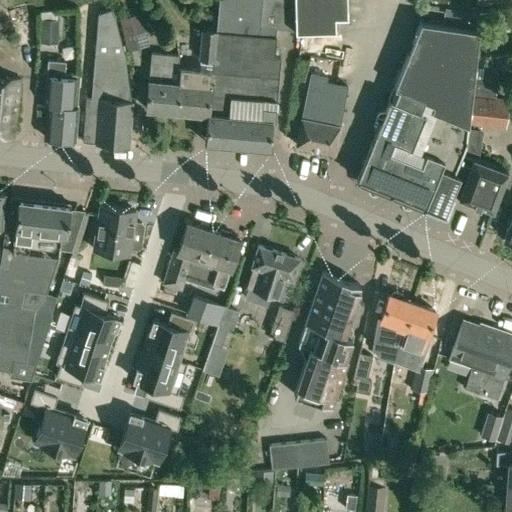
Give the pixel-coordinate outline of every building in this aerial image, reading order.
[(219,0),(216,30),(202,29),(199,70),(200,75),(212,76),(212,95),(209,95),(209,115),(208,114),(205,142),(270,148),(273,120),(275,121),(281,58),(275,57),(277,28),(296,30),(294,0),(219,0)] [(296,31),(302,31),(336,29),(336,16),(348,15),(347,0),(294,0),(296,30),(296,31)] [(98,9),(93,73),(91,97),(87,97),(83,140),(96,143),(128,145),(132,101),(125,55),(124,50),(124,49),(115,16),(114,15),(112,8),(111,8),(110,5),(98,9)] [(40,19),(39,43),(55,44),(56,20),(40,19)] [(493,209),(506,174),(475,163),(477,160),(462,154),(465,146),(468,123),(467,122),(470,94),(473,62),(475,62),(479,29),(422,21),(395,86),(397,87),(392,98),(390,98),(357,179),(444,215),(453,194),(493,209)] [(141,63),(178,61),(178,45),(140,47),(141,63)] [(305,81),(309,59),(299,58),(295,79),(305,81)] [(75,141),(78,73),(64,72),(65,62),(48,60),(45,99),(48,100),(45,138),(75,141)] [(508,97),(495,96),(498,72),(491,64),(475,62),(473,62),(470,94),(467,122),(468,123),(505,127),(508,97)] [(146,109),(177,111),(181,68),(159,66),(157,81),(149,80),(146,109)] [(199,70),(181,68),(177,111),(208,114),(209,115),(209,95),(212,95),(212,76),(200,75),(199,70)] [(0,134),(15,137),(22,78),(0,75),(0,134)] [(301,116),(296,144),(333,151),(339,123),(301,116)] [(466,140),(465,152),(478,155),(480,142),(466,140)] [(0,368),(11,371),(13,359),(16,359),(33,201),(10,198),(0,256),(0,368)] [(26,360),(30,334),(41,335),(43,316),(44,308),(43,308),(45,292),(58,253),(59,253),(61,233),(67,234),(70,204),(33,201),(16,359),(26,360)] [(99,204),(92,248),(105,250),(129,254),(130,247),(137,249),(140,246),(143,225),(141,222),(134,221),(136,210),(99,204)] [(511,239),(511,212),(503,236),(511,239)] [(184,279),(196,283),(213,230),(187,222),(178,249),(174,247),(163,283),(181,288),(184,279)] [(224,286),(239,239),(213,230),(196,283),(214,288),(215,283),(224,286)] [(267,306),(270,295),(282,299),(289,277),(292,278),(299,257),(258,244),(251,265),(253,266),(246,287),(247,287),(244,298),(267,306)] [(316,311),(304,350),(306,357),(294,394),(332,407),(346,364),(342,362),(348,342),(344,341),(363,283),(324,271),(312,309),(316,311)] [(74,272),(72,281),(85,286),(88,277),(74,272)] [(75,301),(65,331),(108,345),(118,315),(104,311),(108,299),(83,291),(79,303),(75,301)] [(388,293),(379,320),(375,331),(389,336),(388,344),(397,347),(413,301),(388,293)] [(219,322),(225,306),(193,294),(187,311),(219,322)] [(435,309),(413,301),(397,347),(393,361),(414,369),(410,388),(427,392),(433,368),(421,364),(431,337),(426,336),(435,309)] [(294,310),(278,304),(267,335),(284,341),(294,310)] [(232,330),(235,321),(238,311),(225,306),(219,322),(205,362),(214,365),(220,345),(222,346),(227,331),(232,333),(232,330)] [(153,318),(143,348),(177,359),(178,358),(187,330),(191,332),(195,318),(171,310),(167,322),(153,318)] [(449,357),(471,365),(453,423),(443,420),(434,449),(436,449),(455,447),(455,449),(494,445),(509,396),(500,394),(511,358),(511,336),(462,319),(449,357)] [(65,331),(55,361),(60,363),(56,375),(81,383),(85,371),(98,375),(108,345),(65,331)] [(358,377),(355,390),(368,392),(371,380),(367,379),(374,349),(361,345),(353,376),(358,377)] [(143,348),(133,378),(147,382),(143,395),(179,406),(184,393),(177,391),(187,361),(178,358),(177,359),(143,348)] [(223,348),(216,372),(229,375),(235,351),(223,348)] [(85,384),(79,399),(98,407),(105,393),(85,384)] [(34,387),(30,401),(46,406),(35,440),(73,452),(85,417),(74,414),(53,407),(57,395),(34,387)] [(124,430),(119,446),(157,459),(168,425),(177,428),(181,415),(158,407),(154,419),(130,412),(124,430)] [(510,443),(511,436),(511,408),(505,407),(496,439),(510,443)] [(326,438),(311,439),(313,462),(328,460),(326,438)] [(311,439),(297,441),(299,463),(313,462),(311,439)] [(285,464),(299,463),(297,441),(283,442),(285,464)] [(271,466),(285,464),(283,442),(269,443),(271,466)] [(511,487),(511,450),(510,450),(496,452),(496,463),(508,464),(506,487),(511,487)] [(254,469),(256,484),(273,484),(273,470),(254,469)] [(304,471),(303,483),(323,485),(324,473),(304,471)] [(111,479),(99,479),(98,494),(110,494),(111,479)] [(209,482),(207,497),(219,498),(221,484),(209,482)] [(30,500),(30,496),(31,484),(14,483),(13,499),(30,500)] [(182,496),(182,495),(183,485),(174,483),(165,483),(158,483),(157,488),(148,487),(146,511),(155,511),(157,493),(173,494),(182,496)] [(276,494),(289,496),(290,485),(277,483),(276,494)] [(367,483),(365,511),(382,511),(385,485),(367,483)] [(136,506),(136,504),(137,488),(124,487),(123,505),(136,506)] [(511,511),(511,487),(506,487),(505,511),(492,509),(491,511),(511,511)] [(347,493),(345,508),(355,509),(357,494),(347,493)]
